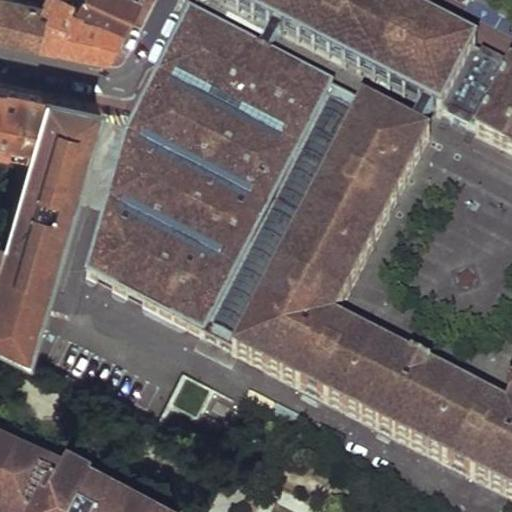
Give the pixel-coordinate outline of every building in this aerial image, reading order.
[(24,0),(0,0),(0,35),(9,38),(37,44),(46,6),(24,0)] [(47,0),(46,6),(37,44),(74,51),(110,58),(123,32),(66,12),(69,5),(70,0),(69,0),(47,0)] [(69,5),(125,28),(135,6),(137,0),(75,0),(75,1),(70,0),(69,5)] [(447,116),(479,53),(481,51),(383,0),(211,0),(445,118),(447,116)] [(194,331),(327,86),(194,16),(141,108),(125,136),(88,276),(194,331)] [(479,53),(447,116),(465,125),(482,134),(511,71),(511,70),(496,62),(479,53)] [(511,153),(511,71),(482,134),(480,137),(511,153)] [(0,143),(27,149),(46,87),(0,78),(0,143)] [(98,98),(46,87),(27,149),(2,230),(0,237),(0,340),(23,352),(98,98)] [(433,141),(354,101),(257,283),(334,323),(433,141)] [(511,494),(511,413),(505,410),(334,323),(257,283),(223,346),(511,494)] [(0,511),(114,511),(66,486),(0,456),(0,511)]
